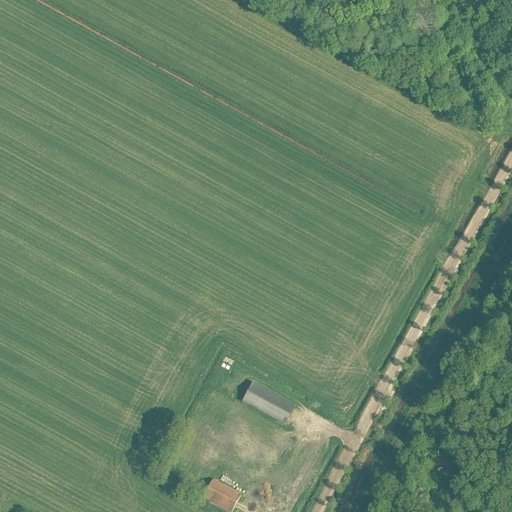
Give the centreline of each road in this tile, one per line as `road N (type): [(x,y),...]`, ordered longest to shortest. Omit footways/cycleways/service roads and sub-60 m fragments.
road 1 (track): [(318,511),(511,160)]
road 2 (track): [(511,231),(357,511)]
road 3 (track): [(438,0),(511,132)]
